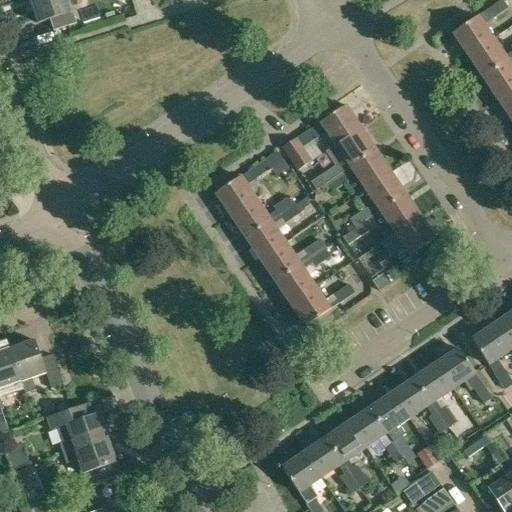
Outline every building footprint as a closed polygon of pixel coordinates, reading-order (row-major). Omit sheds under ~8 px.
[(30,0),(38,24),(51,20),(54,31),(77,24),(69,0),(30,0)] [(452,34),(467,56),(493,39),(484,26),(508,10),(502,0),(478,17),(452,34)] [(467,56),(482,78),(508,61),(505,57),(493,39),(467,56)] [(482,78),(497,101),(511,90),(511,67),(508,61),(482,78)] [(511,90),(497,101),(511,122),(511,90)] [(335,147),(361,129),(346,106),(320,124),(325,133),(335,147)] [(317,191),(326,185),(350,169),(376,151),(361,129),(335,147),(326,153),(335,166),(311,182),(317,191)] [(317,138),(311,130),(285,147),(300,170),(311,163),(302,149),(317,138)] [(365,191),(391,173),(376,151),(350,169),(365,191)] [(264,160),(270,169),(276,177),(288,170),(276,152),(264,160)] [(255,180),(270,169),(264,160),(248,171),(255,180)] [(391,173),(365,191),(376,207),(379,213),(406,195),(391,173)] [(331,193),(347,182),(341,174),(326,185),(331,193)] [(215,195),(230,217),(255,199),(240,177),(215,195)] [(382,217),(394,235),(421,217),(406,195),(379,213),(382,217)] [(275,211),(278,216),(295,205),(289,197),(273,208),(275,211)] [(230,217),(244,239),(270,222),(255,199),(230,217)] [(304,200),(295,206),(300,214),(305,211),(304,209),(308,206),(304,200)] [(295,205),(278,216),(284,224),(300,214),(295,206),(295,205)] [(355,229),(371,218),(365,209),(349,220),(355,229)] [(403,248),(409,257),(435,239),(421,217),(394,235),(403,248)] [(374,222),(371,218),(355,229),(343,238),(348,246),(377,226),(374,222)] [(244,239),(259,261),(285,244),(270,222),(244,239)] [(319,240),(303,251),(309,259),(325,249),(319,240)] [(300,266),(285,244),(259,261),(274,283),(300,266)] [(325,249),(309,259),(315,268),(331,257),(325,249)] [(401,263),(395,254),(379,264),(385,274),(401,263)] [(274,283),(289,305),(315,288),(300,266),(274,283)] [(349,284),(333,294),(340,303),(355,293),(349,284)] [(289,305),(304,327),(330,310),(315,288),(289,305)] [(511,312),(493,325),(511,351),(511,349),(511,312)] [(488,366),(497,360),(511,351),(493,325),(471,340),(488,366)] [(34,341),(10,349),(22,382),(20,383),(25,395),(35,391),(32,379),(45,374),(50,389),(63,385),(52,351),(39,355),(34,341)] [(0,400),(0,389),(20,383),(22,382),(10,349),(0,352),(0,433),(8,431),(1,410),(3,409),(0,400)] [(458,349),(436,364),(453,390),(463,383),(469,393),(473,390),(484,404),(492,399),(475,375),(475,374),(458,349)] [(436,364),(414,379),(431,405),(453,390),(436,364)] [(511,382),(503,368),(494,374),(505,391),(511,385),(511,382)] [(414,379),(392,394),(409,419),(426,408),(431,405),(414,379)] [(392,394),(370,409),(387,434),(392,442),(403,459),(407,464),(416,459),(401,437),(406,434),(399,426),(409,419),(392,394)] [(445,407),(436,413),(447,429),(456,423),(445,407)] [(63,454),(107,438),(99,413),(81,419),(77,409),(46,419),(50,431),(57,429),(62,444),(60,445),(63,454)] [(370,409),(348,424),(365,449),(382,437),(387,434),(370,409)] [(447,429),(436,413),(428,418),(439,435),(447,429)] [(348,424),(326,439),(343,464),(365,449),(348,424)] [(485,447),(496,462),(504,457),(493,441),(490,443),(484,435),(473,443),(479,451),(485,447)] [(56,484),(60,496),(101,482),(98,470),(116,464),(107,438),(63,454),(66,464),(78,460),(82,475),(56,484)] [(326,439),(304,453),(321,479),(343,464),(326,439)] [(392,442),(384,448),(395,464),(403,459),(392,442)] [(424,452),(435,468),(446,460),(434,445),(424,452)] [(299,494),(310,511),(323,511),(315,499),(317,497),(310,486),(321,479),(304,453),(281,468),(298,494),(299,494)] [(510,475),(511,477),(511,468),(504,457),(496,462),(499,467),(506,478),(510,475)] [(348,472),(360,489),(368,483),(357,466),(348,472)] [(479,499),(487,511),(507,511),(511,509),(511,477),(510,475),(506,478),(499,467),(471,486),(480,499),(479,499)] [(27,476),(33,500),(48,496),(41,472),(27,476)] [(344,475),(340,478),(351,495),(360,489),(348,472),(344,475)] [(415,483),(423,495),(439,485),(431,472),(415,483)] [(427,511),(438,511),(451,503),(441,490),(426,501),(422,505),(427,511)]
